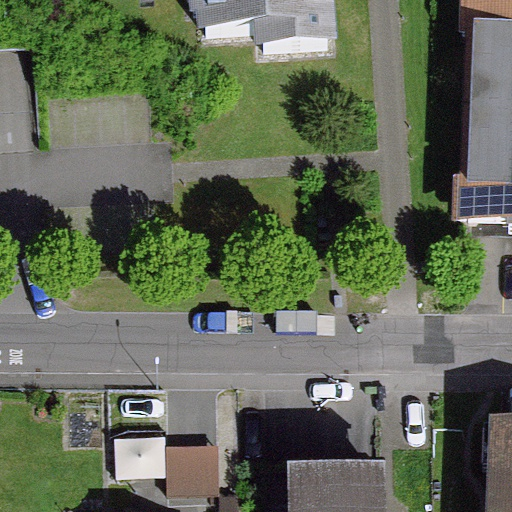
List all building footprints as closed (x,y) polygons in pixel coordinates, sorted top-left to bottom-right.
[(211,0),(212,19),(200,20),(201,40),(257,36),(258,56),(322,51),(318,0),(211,0)] [(511,5),(471,4),(463,226),(506,228),(506,225),(511,225),(511,5)] [(511,511),(511,433),(492,433),(489,511),(511,511)] [(169,498),(222,498),(221,450),(168,450),(169,498)] [(376,511),(375,480),(374,480),(374,467),(252,469),(252,511),(376,511)]
